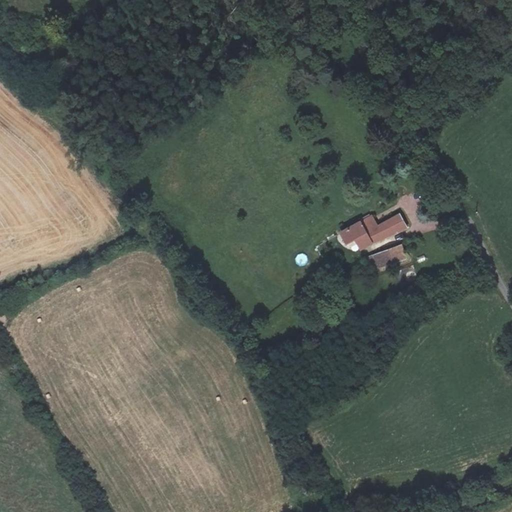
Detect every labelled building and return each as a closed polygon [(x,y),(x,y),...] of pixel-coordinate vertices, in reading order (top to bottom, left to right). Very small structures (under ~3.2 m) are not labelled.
[(356,240),(361,251),(409,228),(401,213),(377,224),(373,215),(340,230),(347,245),(356,240)] [(367,267),(415,244),(407,231),(363,258),(367,267)] [(319,247),(323,257),(334,252),(331,243),(319,247)] [(301,267),(310,262),(304,252),(295,258),(301,267)] [(413,276),(410,267),(408,264),(377,276),(382,288),(413,276)]
